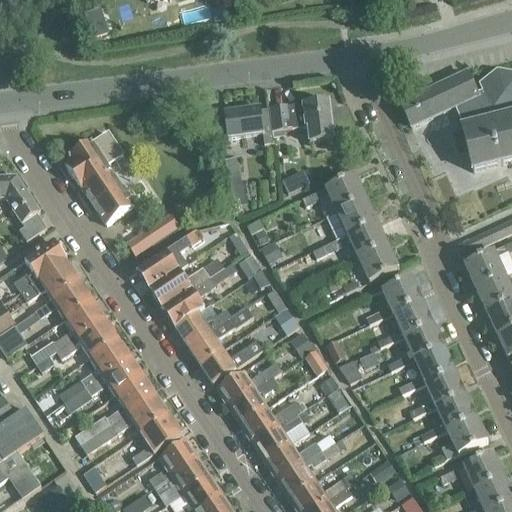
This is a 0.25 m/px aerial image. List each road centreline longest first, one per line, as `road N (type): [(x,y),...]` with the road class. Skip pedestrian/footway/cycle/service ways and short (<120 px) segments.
road 1 (residential): [(261,511),(11,133),(6,102)]
road 2 (residential): [(346,59),(440,237),(428,264),(433,286),(511,444)]
road 3 (residential): [(6,102),(346,59)]
road 4 (residential): [(346,59),(511,22)]
